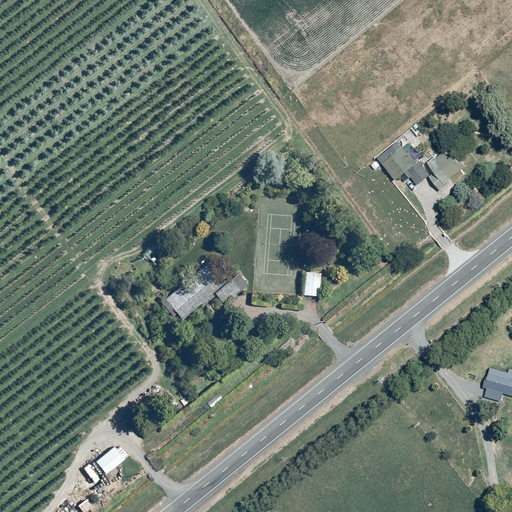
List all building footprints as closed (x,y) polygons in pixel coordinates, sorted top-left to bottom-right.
[(467,168),(460,159),(464,155),(454,141),(432,156),(426,148),(428,146),(424,141),(420,143),(417,138),(422,134),(416,125),(375,155),(385,168),(394,181),(401,176),(405,182),(410,178),(415,186),(427,178),(436,191),(467,168)] [(171,249),(163,243),(147,260),(152,265),(163,254),(165,255),(171,249)] [(180,320),(211,294),(220,305),(224,301),(225,303),(231,298),(233,301),(239,296),(237,294),(245,287),(235,275),(224,284),(212,269),(178,296),(175,291),(159,304),(172,320),(176,316),(180,320)] [(318,297),(320,276),(303,275),(302,295),(318,297)] [(297,342),(292,336),(275,352),(280,357),(297,342)] [(509,371),(490,367),(487,380),(485,380),(482,393),(485,394),(484,397),(501,401),(502,395),(511,397),(511,368),(510,368),(509,371)] [(180,408),(172,399),(170,398),(172,396),(167,391),(160,397),(156,392),(152,397),(171,416),(180,408)] [(223,399),(219,394),(208,403),(212,408),(223,399)] [(112,448),(94,463),(104,475),(123,460),(112,448)] [(85,498),(76,506),(81,511),(84,511),(92,505),(85,498)]
